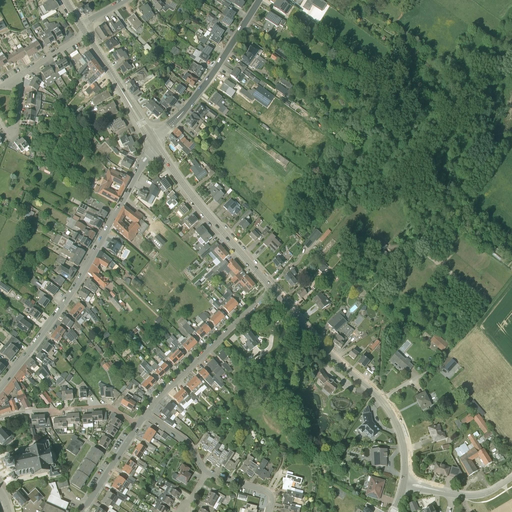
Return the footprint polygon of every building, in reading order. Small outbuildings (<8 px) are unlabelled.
[(53,0),(52,0),(39,8),(37,9),(40,15),(42,13),(42,14),(56,5),(53,0)] [(152,0),(152,1),(155,4),(153,6),(156,10),(157,9),(159,11),(165,7),(161,2),(162,1),(160,0),(152,0)] [(177,5),(171,2),(168,0),(166,5),(175,10),(177,5)] [(221,0),(220,0),(218,0),(217,2),(227,9),(229,6),(221,0)] [(228,0),(228,1),(226,0),(220,0),(221,0),(229,6),(231,3),(234,5),(241,9),(244,4),(238,0),(228,0)] [(281,0),(277,0),(273,7),(285,15),(291,6),(281,0)] [(322,10),(326,4),(321,0),(320,0),(307,0),(307,1),(313,4),(322,10)] [(82,4),(76,7),(78,10),(80,14),(85,16),(92,12),(88,6),(85,8),(84,6),(82,4)] [(56,5),(42,14),(43,16),(41,17),(43,21),(57,13),(55,10),(58,8),(56,5)] [(144,7),(139,11),(147,21),(154,16),(147,6),(145,8),(144,7)] [(226,9),(222,15),(231,21),(235,14),(230,11),(229,10),(228,10),(226,9)] [(270,20),(269,22),(267,21),(263,29),(266,31),(266,32),(266,34),(272,38),(275,34),(271,31),(273,27),(276,29),(277,27),(278,28),(279,25),(283,27),(286,22),(281,19),(279,17),(277,16),(275,15),(272,13),(271,14),(269,13),(267,17),(270,20)] [(134,15),(127,20),(130,24),(131,23),(134,27),(133,28),(136,31),(142,24),(139,21),(138,22),(136,19),(137,19),(134,15)] [(208,18),(213,21),(218,24),(220,21),(210,15),(208,18)] [(222,23),(229,27),(232,22),(231,21),(222,15),(219,20),(222,22),(222,23)] [(104,42),(119,33),(124,29),(120,22),(114,25),(112,21),(96,31),(104,42)] [(48,30),(43,33),(51,44),(56,42),(53,37),(55,35),(53,32),(50,27),(49,25),(46,26),(48,30)] [(56,26),(50,27),(53,32),(55,35),(58,40),(63,37),(60,32),(62,31),(59,25),(56,26)] [(219,39),(223,32),(218,29),(214,35),(219,39)] [(214,35),(211,34),(210,33),(208,37),(207,36),(206,38),(203,37),(204,36),(197,32),(195,35),(201,39),(206,42),(208,39),(211,40),(210,41),(217,45),(221,40),(219,39),(214,35)] [(39,35),(40,37),(37,38),(41,44),(43,42),(46,47),(51,44),(43,33),(39,35)] [(114,43),(112,40),(105,45),(109,51),(115,48),(116,50),(121,47),(117,42),(114,43)] [(33,45),(37,53),(42,50),(37,42),(33,45)] [(283,42),(280,47),(287,52),(289,49),(288,47),(288,46),(287,45),(287,44),(283,42)] [(37,53),(33,45),(28,48),(33,56),(37,53)] [(247,53),(255,59),(260,63),(264,66),(264,65),(267,62),(259,57),(262,52),(260,50),(255,46),(254,47),(252,46),(251,47),(250,47),(249,47),(249,48),(249,49),(249,50),(247,53)] [(177,57),(180,52),(173,47),(170,52),(177,57)] [(207,57),(212,50),(206,47),(204,50),(202,48),(200,52),(207,57)] [(278,47),(274,52),(286,61),(290,55),(278,47)] [(13,53),(18,61),(23,58),(18,50),(17,51),(16,48),(12,50),(14,53),(13,53)] [(29,58),(24,50),(22,48),(18,50),(23,58),(27,56),(28,58),(29,58)] [(28,48),(24,50),(29,58),(33,56),(28,48)] [(116,63),(120,61),(122,60),(123,62),(128,58),(125,52),(123,53),(121,50),(112,56),(116,63)] [(199,63),(201,60),(206,63),(209,58),(207,57),(200,52),(196,57),(197,57),(196,58),(197,58),(195,61),(199,63)] [(9,56),(14,64),(18,61),(13,53),(9,56)] [(77,75),(81,78),(89,68),(88,66),(95,61),(92,57),(91,57),(88,53),(82,58),(80,59),(80,60),(85,66),(77,75)] [(245,55),(244,56),(243,56),(242,58),(243,59),(242,60),(244,61),(243,62),(249,67),(252,69),(253,68),(255,70),(260,63),(255,59),(247,53),(245,56),(245,55)] [(8,54),(4,57),(4,56),(3,56),(8,64),(10,66),(14,64),(9,56),(8,54)] [(273,54),(270,58),(277,63),(280,59),(273,54)] [(0,60),(4,67),(8,64),(3,56),(0,57),(0,60)] [(64,59),(60,61),(64,69),(69,66),(70,69),(73,67),(69,60),(66,62),(64,59)] [(57,73),(58,73),(64,69),(60,61),(55,64),(57,67),(55,69),(57,73)] [(81,78),(83,76),(86,78),(88,81),(92,78),(95,75),(101,70),(101,69),(101,68),(100,68),(99,67),(100,66),(98,64),(97,65),(95,61),(88,66),(89,68),(81,78)] [(193,63),(188,71),(199,78),(204,70),(193,63)] [(237,67),(235,69),(244,75),(248,78),(249,77),(252,80),(255,77),(251,74),(252,73),(246,68),(239,63),(239,64),(238,64),(237,64),(236,65),(236,66),(237,67)] [(124,75),(132,70),(135,68),(133,64),(129,67),(127,64),(120,68),(124,75)] [(61,78),(58,73),(57,73),(55,69),(52,70),(50,66),(45,69),(50,77),(52,80),(52,81),(54,82),(52,79),(56,77),(58,80),(61,78)] [(126,88),(128,91),(143,80),(147,77),(143,72),(145,70),(143,68),(135,73),(139,78),(140,77),(141,79),(136,82),(134,80),(126,85),(127,87),(126,88)] [(52,80),(50,77),(45,69),(41,72),(43,75),(40,77),(41,77),(43,81),(43,82),(46,85),(47,86),(49,85),(48,83),(52,81),(52,80)] [(239,83),(244,75),(235,69),(230,76),(239,83)] [(105,74),(101,70),(95,75),(92,78),(88,81),(88,82),(87,82),(91,86),(85,92),(89,96),(93,92),(96,95),(101,91),(94,83),(105,74)] [(182,79),(187,82),(194,87),(198,80),(190,76),(186,73),(182,79)] [(147,78),(147,77),(143,80),(128,91),(131,94),(132,93),(134,97),(140,93),(137,89),(154,77),(152,74),(147,78)] [(31,82),(39,87),(42,82),(43,82),(43,81),(41,77),(40,77),(37,79),(34,78),(31,82)] [(284,85),(293,91),(295,88),(291,85),(283,78),(280,82),(284,85)] [(175,82),(173,85),(168,81),(165,85),(169,90),(174,94),(176,92),(180,96),(185,90),(180,86),(175,82)] [(222,91),(232,98),(236,92),(232,90),(234,87),(226,81),(224,84),(226,86),(222,91)] [(37,91),(39,87),(31,82),(29,87),(32,89),(31,92),(37,93),(37,91)] [(278,85),(275,89),(285,96),(288,91),(278,85)] [(254,98),(257,100),(267,107),(275,97),(259,86),(254,93),(252,95),(247,91),(242,88),(239,92),(251,101),(254,98)] [(107,90),(98,95),(99,98),(92,102),(95,106),(111,97),(107,90)] [(163,98),(166,100),(167,102),(163,107),(165,109),(168,106),(171,108),(176,101),(172,97),(173,95),(169,91),(163,98)] [(27,95),(27,100),(36,101),(40,101),(41,93),(37,93),(31,92),(31,95),(27,95)] [(216,94),(210,102),(215,106),(216,106),(220,109),(218,111),(222,114),(226,109),(219,104),(223,99),(222,98),(216,94)] [(40,101),(36,101),(27,100),(26,105),(31,106),(30,109),(36,109),(40,110),(41,102),(40,101)] [(146,106),(152,112),(157,107),(160,104),(157,101),(154,104),(151,101),(146,106)] [(108,112),(110,117),(118,113),(114,106),(116,106),(114,102),(103,108),(102,105),(96,108),(98,112),(103,110),(105,113),(108,112)] [(204,111),(199,106),(193,113),(201,120),(207,113),(204,111)] [(84,108),(82,107),(73,114),(75,116),(84,108)] [(163,112),(157,107),(152,112),(155,114),(154,115),(157,118),(163,112)] [(26,116),(35,117),(36,109),(30,109),(30,111),(27,111),(26,116)] [(214,119),(217,116),(211,111),(208,114),(214,119)] [(198,134),(200,131),(198,129),(203,122),(201,120),(193,113),(185,124),(192,130),(198,134)] [(35,117),(26,116),(25,122),(29,122),(29,125),(34,126),(35,117)] [(120,118),(109,124),(107,125),(106,127),(107,128),(109,129),(111,128),(114,133),(120,130),(126,127),(124,123),(123,124),(120,118)] [(183,137),(184,137),(177,130),(173,134),(185,145),(191,151),(196,145),(192,142),(190,144),(183,137)] [(169,139),(170,139),(171,138),(172,139),(170,142),(176,147),(178,145),(183,149),(182,150),(188,156),(191,152),(191,151),(185,145),(173,134),(169,138),(169,139)] [(126,136),(120,139),(119,139),(122,146),(124,145),(126,147),(127,146),(130,152),(132,153),(136,151),(134,148),(136,147),(131,137),(127,138),(126,136)] [(18,140),(14,143),(17,148),(20,151),(21,153),(25,151),(24,150),(28,147),(22,139),(19,142),(18,140)] [(117,155),(118,153),(119,153),(116,148),(115,149),(112,146),(109,143),(111,142),(109,139),(105,142),(117,155)] [(286,167),(289,163),(279,156),(276,160),(277,160),(286,167)] [(133,162),(128,160),(124,158),(122,162),(123,163),(121,166),(129,170),(133,162)] [(194,166),(190,169),(192,173),(193,172),(196,176),(194,178),(198,182),(207,175),(210,179),(215,174),(207,167),(203,170),(201,166),(199,168),(194,161),(191,163),(194,166)] [(104,178),(111,183),(114,182),(122,186),(122,187),(125,188),(131,178),(120,173),(118,177),(110,173),(112,170),(109,169),(104,178)] [(163,186),(166,191),(171,188),(165,179),(161,182),(157,176),(151,181),(159,189),(163,186)] [(94,191),(96,192),(117,203),(125,188),(122,187),(118,193),(115,192),(114,194),(107,190),(111,183),(104,178),(99,187),(97,186),(94,191)] [(138,195),(138,196),(145,200),(147,196),(150,198),(152,195),(156,198),(159,192),(152,184),(148,192),(145,191),(144,192),(141,190),(139,193),(138,195)] [(216,189),(213,187),(208,192),(214,198),(213,199),(217,202),(224,195),(221,192),(223,190),(219,186),(216,189)] [(172,191),(166,198),(167,199),(168,197),(170,199),(168,201),(169,201),(166,204),(169,207),(169,208),(171,210),(177,204),(175,201),(177,199),(174,196),(175,195),(172,191)] [(234,203),(231,200),(223,207),(227,210),(228,209),(233,214),(234,213),(236,215),(240,210),(233,203),(234,203)] [(173,211),(175,214),(178,211),(183,216),(189,211),(184,206),(185,205),(183,203),(173,211)] [(80,204),(78,208),(98,218),(100,219),(101,217),(104,219),(107,214),(100,210),(99,213),(80,204)] [(123,218),(124,218),(125,216),(133,223),(131,225),(132,226),(138,232),(142,235),(149,226),(143,222),(146,219),(143,217),(144,216),(137,211),(134,215),(123,207),(119,215),(123,218)] [(89,224),(93,227),(99,230),(103,221),(98,219),(98,218),(78,208),(76,212),(85,217),(85,218),(91,221),(89,224)] [(132,226),(131,225),(129,228),(122,222),(124,218),(123,218),(119,215),(113,225),(128,240),(131,242),(131,241),(135,245),(139,241),(135,237),(138,232),(132,226)] [(181,226),(184,224),(189,229),(198,221),(193,215),(185,222),(183,219),(178,224),(181,226)] [(244,230),(249,225),(247,223),(249,221),(246,218),(239,225),(244,230)] [(259,224),(262,221),(259,218),(254,225),(256,227),(259,224)] [(163,228),(166,225),(159,219),(156,222),(163,228)] [(88,240),(89,239),(92,240),(96,234),(91,231),(91,232),(90,231),(90,232),(83,228),(85,226),(77,221),(75,226),(82,230),(81,231),(85,233),(83,237),(88,240)] [(202,226),(201,228),(200,227),(195,232),(199,236),(197,238),(198,239),(207,232),(202,226)] [(254,231),(249,236),(255,241),(259,237),(259,236),(261,235),(255,230),(254,231)] [(315,241),(321,234),(316,230),(303,245),(308,249),(315,241)] [(207,232),(198,239),(199,240),(200,238),(204,243),(202,244),(204,246),(209,242),(208,241),(212,238),(208,234),(209,233),(207,232)] [(82,237),(78,234),(76,233),(72,240),(63,234),(62,237),(74,244),(75,244),(77,239),(81,241),(80,244),(87,248),(91,242),(88,240),(83,237),(82,237)] [(184,241),(190,236),(187,233),(181,238),(184,241)] [(273,240),(275,238),(272,234),(263,243),(266,247),(267,246),(274,252),(278,249),(279,248),(280,247),(273,240)] [(159,250),(166,243),(158,235),(152,242),(159,250)] [(62,237),(57,245),(82,259),(85,253),(72,246),(74,244),(62,237)] [(375,242),(384,250),(388,246),(379,238),(375,242)] [(122,246),(119,243),(113,240),(110,245),(109,245),(107,249),(110,251),(110,252),(115,255),(117,251),(119,252),(122,246)] [(57,245),(57,246),(63,249),(59,257),(66,260),(67,258),(70,259),(69,262),(77,267),(82,259),(57,245)] [(211,252),(216,258),(225,251),(220,246),(215,251),(213,250),(211,247),(208,249),(200,257),(202,259),(203,260),(211,252)] [(197,253),(200,256),(206,251),(203,248),(197,253)] [(384,250),(375,259),(379,263),(388,254),(384,250)] [(112,261),(100,251),(97,257),(99,259),(100,258),(110,264),(109,264),(112,265),(110,268),(112,269),(115,265),(111,262),(112,261)] [(216,258),(221,264),(221,263),(225,260),(224,260),(229,256),(225,251),(216,258),(216,259),(216,258)] [(281,255),(278,257),(272,262),(278,268),(286,262),(284,259),(281,255)] [(66,260),(59,257),(55,263),(63,267),(66,261),(66,260)] [(99,259),(97,257),(93,265),(97,269),(99,270),(97,269),(100,265),(107,268),(108,266),(110,268),(112,265),(109,264),(110,264),(100,258),(99,259)] [(234,261),(227,266),(228,267),(225,269),(229,274),(238,266),(234,261)] [(322,273),(328,267),(324,263),(318,270),(322,273)] [(93,265),(88,274),(103,289),(108,284),(97,275),(100,271),(99,270),(97,269),(93,265)] [(225,268),(223,266),(217,271),(214,273),(213,275),(214,276),(216,275),(225,268)] [(233,283),(240,277),(238,274),(242,270),(238,266),(229,274),(233,278),(231,280),(233,283)] [(284,277),(288,283),(294,278),(296,275),(294,272),(296,271),(292,266),(287,270),(289,273),(284,277)] [(60,267),(57,273),(70,281),(76,271),(71,268),(69,272),(60,267)] [(65,281),(58,276),(55,281),(53,278),(50,283),(57,288),(59,286),(60,287),(65,281)] [(236,286),(236,285),(239,283),(243,288),(251,281),(247,276),(242,280),(240,277),(233,283),(236,286)] [(135,278),(132,283),(139,289),(142,284),(135,278)] [(298,283),(294,278),(288,283),(292,288),(298,283)] [(30,284),(34,287),(38,289),(39,290),(41,287),(35,283),(37,281),(34,279),(30,284)] [(88,279),(84,287),(92,292),(95,293),(98,287),(95,285),(96,285),(91,282),(92,281),(88,279)] [(0,281),(0,287),(9,293),(11,288),(0,281)] [(251,281),(243,288),(242,289),(246,294),(255,285),(251,281)] [(354,289),(359,285),(355,281),(350,286),(354,289)] [(46,288),(44,290),(53,296),(59,289),(57,288),(50,283),(48,282),(45,287),(46,288)] [(302,288),(303,289),(297,294),(301,299),(307,294),(305,291),(309,288),(309,287),(310,286),(308,284),(307,285),(302,288)] [(39,290),(38,289),(36,292),(39,294),(38,296),(42,299),(39,304),(45,308),(50,302),(44,298),(46,295),(39,290)] [(83,289),(79,296),(86,300),(88,296),(91,298),(93,295),(89,293),(83,289)] [(238,304),(233,299),(231,297),(233,294),(228,289),(226,292),(230,295),(225,300),(234,309),(238,304)] [(324,298),(320,293),(313,299),(322,310),(329,304),(327,302),(328,302),(327,301),(327,300),(324,297),(324,298)] [(111,300),(117,307),(120,310),(123,307),(114,298),(111,300)] [(24,304),(29,308),(32,310),(28,315),(36,320),(40,314),(36,311),(38,308),(32,304),(27,300),(24,304)] [(221,306),(229,313),(234,309),(225,300),(220,304),(217,301),(215,303),(219,307),(221,306)] [(83,304),(89,309),(90,309),(92,307),(89,304),(90,304),(85,301),(83,304)] [(82,316),(87,311),(85,309),(79,303),(74,309),(82,316)] [(70,314),(78,321),(82,316),(74,309),(70,314)] [(95,316),(90,309),(89,309),(87,311),(96,323),(98,321),(95,316)] [(218,310),(213,314),(220,322),(225,317),(218,310)] [(344,316),(344,315),(340,311),(328,323),(337,332),(347,323),(342,318),(344,316)] [(27,334),(28,332),(28,331),(29,332),(30,329),(32,327),(23,320),(25,318),(20,314),(15,321),(17,322),(14,326),(17,328),(18,327),(27,334)] [(213,315),(214,316),(210,320),(215,326),(220,322),(213,314),(213,315)] [(71,324),(72,322),(65,317),(61,323),(70,329),(72,326),(71,324)] [(182,327),(189,334),(190,335),(192,333),(184,325),(186,323),(187,322),(185,320),(180,324),(183,326),(182,327)] [(194,331),(186,323),(184,325),(192,333),(194,331)] [(200,327),(201,329),(206,335),(211,330),(206,324),(204,323),(200,327)] [(343,329),(333,342),(341,349),(344,345),(341,343),(352,329),(346,324),(343,328),(343,329)] [(65,332),(66,331),(59,326),(55,332),(63,338),(65,335),(71,343),(75,339),(69,332),(67,333),(65,332)] [(195,332),(202,339),(206,335),(201,329),(200,327),(195,332)] [(69,332),(75,339),(78,337),(72,329),(69,332)] [(55,332),(51,338),(57,343),(61,337),(63,338),(55,332)] [(251,351),(257,346),(255,342),(256,340),(250,333),(245,337),(248,341),(245,343),(251,351)] [(448,344),(437,334),(431,341),(443,351),(448,344)] [(188,335),(184,339),(193,348),(197,343),(191,336),(189,337),(188,335)] [(4,346),(15,355),(19,351),(16,349),(21,343),(16,339),(11,345),(8,342),(4,346)] [(175,339),(173,341),(178,346),(180,344),(188,352),(193,348),(184,339),(180,343),(175,339)] [(369,346),(372,350),(381,343),(377,339),(369,346)] [(403,354),(412,345),(408,342),(400,351),(403,354)] [(45,357),(52,362),(53,361),(55,358),(52,356),(54,353),(52,352),(54,348),(47,343),(42,350),(48,354),(45,357)] [(97,345),(94,347),(101,355),(103,353),(101,351),(102,350),(97,345)] [(15,355),(4,346),(0,351),(0,352),(10,361),(15,355)] [(159,349),(157,351),(165,359),(167,357),(159,349)] [(179,361),(184,356),(178,350),(174,355),(179,361)] [(354,360),(359,354),(356,352),(353,350),(348,355),(354,360)] [(162,361),(165,359),(157,351),(155,353),(162,361)] [(223,351),(217,356),(223,362),(228,357),(223,351)] [(169,359),(174,365),(179,361),(174,355),(171,352),(167,356),(169,359)] [(407,372),(412,366),(409,364),(411,361),(407,358),(407,359),(406,358),(405,359),(397,352),(389,361),(393,365),(396,362),(407,372)] [(52,362),(45,357),(40,353),(36,358),(42,363),(44,360),(48,363),(47,364),(50,366),(52,362)] [(360,359),(361,360),(358,363),(361,366),(361,365),(364,367),(369,361),(362,356),(360,359)] [(42,381),(44,379),(49,374),(43,367),(40,369),(37,367),(38,365),(30,358),(25,365),(34,374),(34,373),(42,381)] [(216,375),(214,377),(221,384),(224,381),(219,376),(221,375),(220,373),(223,371),(213,360),(207,366),(216,375)] [(157,365),(153,370),(144,361),(143,363),(151,372),(153,370),(161,378),(165,374),(160,368),(157,365)] [(107,371),(111,367),(107,362),(103,366),(107,371)] [(151,372),(143,363),(140,365),(149,374),(151,372)] [(164,363),(160,368),(165,374),(170,369),(164,363)] [(225,363),(222,366),(229,374),(233,371),(231,369),(225,363)] [(448,373),(456,365),(453,363),(446,371),(448,373)] [(28,379),(33,374),(34,374),(25,365),(21,370),(25,374),(24,376),(27,378),(28,379)] [(320,382),(319,382),(331,393),(334,390),(335,390),(338,386),(331,380),(330,380),(329,380),(327,377),(320,368),(314,372),(320,382)] [(209,375),(204,369),(199,374),(207,382),(212,378),(209,375)] [(25,374),(21,370),(14,378),(19,383),(21,386),(22,384),(19,382),(24,376),(25,374)] [(143,378),(146,381),(152,387),(156,382),(150,377),(147,374),(143,378)] [(58,382),(58,381),(56,383),(59,385),(64,380),(60,376),(59,377),(61,380),(58,382)] [(195,377),(191,381),(199,389),(203,385),(207,390),(210,388),(204,382),(203,384),(195,377)] [(221,384),(214,377),(212,379),(221,389),(223,386),(221,384)] [(14,386),(18,392),(22,390),(18,384),(17,382),(14,379),(3,392),(7,396),(8,397),(12,392),(10,391),(14,386)] [(152,387),(146,381),(141,386),(147,391),(152,387)] [(186,386),(192,392),(196,387),(199,390),(199,389),(191,381),(186,386)] [(87,386),(84,388),(79,389),(80,399),(87,398),(87,397),(91,397),(93,395),(94,395),(87,386)] [(65,387),(61,388),(62,396),(66,396),(66,400),(73,399),(72,391),(69,392),(69,389),(65,390),(65,387)] [(105,399),(107,398),(113,398),(113,397),(114,397),(117,399),(121,395),(116,389),(113,390),(113,388),(106,389),(106,387),(100,388),(100,391),(99,393),(101,394),(101,397),(105,397),(105,399)] [(198,401),(196,400),(191,394),(189,396),(188,395),(182,389),(178,394),(186,402),(187,403),(191,399),(194,402),(194,401),(196,403),(198,401)] [(5,403),(8,401),(9,401),(3,392),(0,395),(0,406),(4,403),(5,403)] [(421,407),(423,406),(425,407),(425,408),(430,405),(424,393),(415,398),(417,401),(418,400),(419,402),(419,403),(419,404),(420,407),(421,407)] [(16,399),(18,403),(18,404),(19,404),(18,403),(22,402),(25,409),(31,408),(26,399),(25,394),(24,395),(23,394),(18,397),(16,398),(16,399)] [(127,394),(121,404),(126,407),(133,397),(127,394)] [(178,394),(173,398),(179,404),(180,402),(183,405),(186,402),(178,394)] [(48,405),(51,402),(46,395),(42,398),(48,405)] [(133,397),(126,407),(132,411),(136,404),(138,401),(133,397)] [(13,399),(9,401),(13,412),(18,411),(15,404),(18,403),(16,399),(13,400),(13,399)] [(473,400),(470,403),(485,419),(488,416),(473,400)] [(0,415),(11,411),(8,401),(5,403),(6,406),(1,408),(0,407),(0,415)] [(169,403),(165,408),(173,415),(174,416),(177,412),(173,409),(175,408),(169,403)] [(178,406),(185,414),(187,412),(180,404),(178,406)] [(175,408),(181,414),(183,416),(185,414),(178,406),(175,408)] [(372,422),(368,406),(363,412),(365,423),(358,429),(362,433),(365,430),(368,433),(366,434),(371,439),(380,431),(372,422)] [(165,408),(161,413),(164,416),(163,417),(166,419),(164,421),(174,428),(176,425),(174,424),(175,423),(170,419),(173,415),(165,408)] [(45,416),(38,416),(38,421),(39,421),(39,425),(42,428),(42,429),(42,432),(45,431),(45,428),(46,428),(45,425),(50,424),(49,418),(49,417),(49,415),(48,415),(49,418),(48,419),(45,419),(45,416)] [(38,421),(38,416),(32,417),(32,426),(35,425),(36,429),(42,428),(39,425),(39,421),(38,421)] [(105,434),(104,436),(109,440),(111,436),(113,438),(117,431),(115,430),(116,428),(118,429),(122,423),(114,418),(110,424),(109,423),(108,425),(110,426),(107,430),(109,431),(106,435),(105,434)] [(434,441),(445,438),(443,434),(441,434),(438,426),(435,427),(434,427),(430,428),(433,437),(432,437),(434,441)] [(4,446),(6,447),(13,440),(13,438),(11,436),(9,438),(5,433),(7,431),(4,428),(1,430),(0,431),(0,442),(2,445),(4,446)] [(149,428),(146,434),(153,438),(156,433),(149,428)] [(482,436),(487,444),(494,439),(489,431),(482,436)] [(159,436),(165,440),(168,436),(162,432),(159,436)] [(149,443),(153,438),(146,434),(142,439),(149,443)] [(207,450),(212,453),(214,449),(221,439),(216,436),(211,443),(207,440),(210,435),(207,434),(201,443),(202,444),(202,445),(203,446),(202,448),(207,451),(207,450)] [(66,449),(71,453),(75,456),(79,451),(78,450),(81,446),(83,444),(77,439),(78,437),(73,435),(71,439),(72,440),(66,449)] [(104,436),(101,440),(109,445),(111,441),(109,440),(104,436)] [(106,450),(109,445),(101,440),(98,445),(106,450)] [(13,454),(7,455),(7,456),(6,456),(5,457),(5,459),(4,459),(3,461),(4,463),(5,464),(7,472),(10,471),(11,474),(8,474),(9,477),(11,477),(12,478),(12,479),(14,480),(16,480),(17,478),(17,477),(31,474),(32,476),(34,475),(35,475),(49,472),(50,477),(61,475),(59,469),(55,470),(54,468),(56,467),(55,465),(53,464),(53,463),(54,463),(56,461),(56,458),(56,455),(54,452),(52,451),(51,452),(51,450),(52,449),(52,447),(49,447),(48,441),(43,443),(43,446),(30,449),(29,449),(27,449),(26,451),(13,454)] [(139,444),(136,450),(143,454),(146,449),(139,444)] [(90,457),(88,460),(96,466),(103,454),(93,447),(91,450),(93,451),(91,454),(89,453),(88,456),(90,457)] [(481,450),(477,452),(474,448),(458,458),(469,476),(476,472),(470,461),(478,456),(485,467),(491,462),(484,449),(481,450)] [(219,467),(221,465),(228,453),(224,450),(222,453),(214,449),(212,453),(207,460),(212,463),(211,464),(213,465),(213,464),(215,466),(216,465),(219,467)] [(386,466),(386,461),(385,461),(385,458),(387,458),(387,450),(379,450),(379,449),(374,449),(374,466),(386,466)] [(143,454),(136,450),(132,455),(139,460),(143,454)] [(230,450),(230,451),(228,453),(221,465),(225,467),(225,468),(230,471),(231,469),(233,470),(233,469),(234,470),(240,460),(237,459),(234,464),(230,461),(234,453),(230,450)] [(259,467),(251,462),(254,459),(249,456),(246,461),(244,460),(242,463),(244,464),(240,470),(244,472),(243,473),(246,476),(247,475),(252,478),(254,473),(259,467)] [(81,469),(79,472),(88,477),(96,466),(88,460),(86,459),(84,462),(86,463),(84,466),(82,465),(80,468),(81,469)] [(265,478),(267,479),(274,469),(271,468),(268,472),(263,469),(268,462),(263,459),(259,467),(254,473),(259,476),(258,477),(263,480),(265,478)] [(146,468),(145,467),(138,463),(137,465),(129,460),(126,466),(135,472),(139,466),(144,470),(146,468)] [(440,476),(441,475),(447,477),(450,467),(435,463),(432,473),(436,474),(436,475),(436,476),(437,477),(439,477),(440,476)] [(178,480),(186,485),(191,475),(187,473),(190,469),(183,465),(180,469),(182,471),(179,476),(176,474),(174,474),(172,476),(173,478),(177,481),(178,480)] [(129,476),(128,478),(134,483),(136,480),(132,478),(135,472),(126,466),(122,471),(129,476)] [(464,478),(459,469),(457,471),(458,474),(456,476),(459,481),(464,478)] [(75,477),(73,480),(74,481),(72,484),(80,490),(88,477),(79,472),(78,471),(77,474),(78,475),(76,478),(75,477)] [(287,490),(294,492),(295,489),(291,488),(292,482),(301,484),(302,478),(286,474),(285,478),(284,478),(284,481),(283,481),(283,482),(284,483),(282,489),(287,490)] [(118,476),(115,482),(124,488),(125,488),(128,482),(133,485),(134,483),(128,478),(126,481),(118,476)] [(383,481),(373,478),(369,490),(367,490),(366,495),(379,499),(381,491),(380,490),(380,488),(381,488),(383,481)] [(126,488),(125,488),(124,488),(115,482),(112,487),(118,491),(119,492),(118,494),(118,495),(125,499),(126,500),(128,498),(122,494),(126,488)] [(165,485),(168,486),(164,492),(170,495),(177,499),(180,494),(177,492),(178,490),(176,488),(177,487),(167,482),(165,485)] [(64,511),(69,503),(61,500),(57,490),(55,483),(49,484),(52,490),(46,504),(43,510),(42,511),(64,511)] [(22,489),(13,497),(22,508),(30,500),(33,503),(36,501),(37,503),(42,498),(38,494),(34,490),(32,492),(33,493),(31,494),(28,496),(25,492),(22,489)] [(284,498),(283,505),(295,508),(296,505),(291,504),(293,498),(301,500),(303,495),(294,492),(287,490),(286,494),(285,494),(284,497),(283,498),(284,498)] [(108,492),(105,497),(114,504),(118,498),(123,502),(125,499),(118,495),(117,497),(108,492)] [(162,495),(160,495),(158,499),(165,504),(170,507),(174,501),(168,498),(170,495),(164,492),(162,495)] [(210,492),(207,497),(219,504),(222,499),(223,500),(225,497),(217,492),(216,495),(210,492)] [(105,497),(101,503),(108,507),(109,505),(112,507),(115,504),(114,504),(105,497)] [(209,507),(208,508),(213,511),(215,509),(213,508),(216,503),(219,504),(207,497),(204,503),(208,505),(208,506),(209,507)] [(163,507),(165,504),(158,499),(156,499),(154,503),(156,505),(154,509),(156,510),(159,511),(167,511),(169,510),(163,507)] [(411,511),(412,511),(417,510),(414,502),(408,504),(411,511)]
